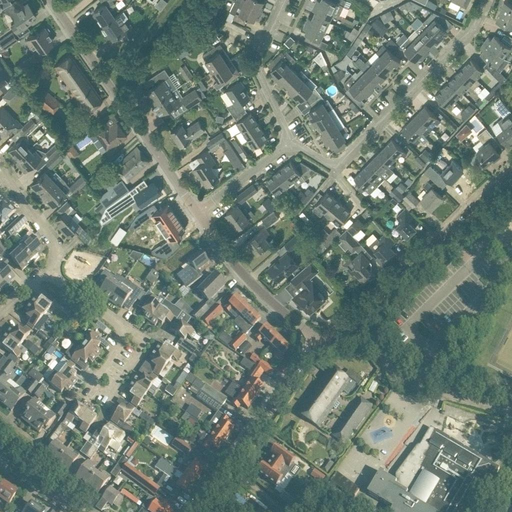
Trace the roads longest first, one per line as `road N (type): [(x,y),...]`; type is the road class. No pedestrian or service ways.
road 1 (residential): [(289,143),(325,165),(340,164),(464,38),(484,0)]
road 2 (residential): [(197,213),(49,0)]
road 3 (tertiary): [(350,322),(511,176)]
road 4 (tertiary): [(195,511),(320,343)]
road 5 (residential): [(47,268),(132,336),(134,349),(102,398)]
road 6 (residential): [(320,343),(233,264),(197,213)]
road 7 (residential): [(281,0),(254,59),(289,143)]
road 8 (residential): [(460,393),(408,376),(350,322)]
road 9 (residential): [(0,164),(51,237),(47,268)]
